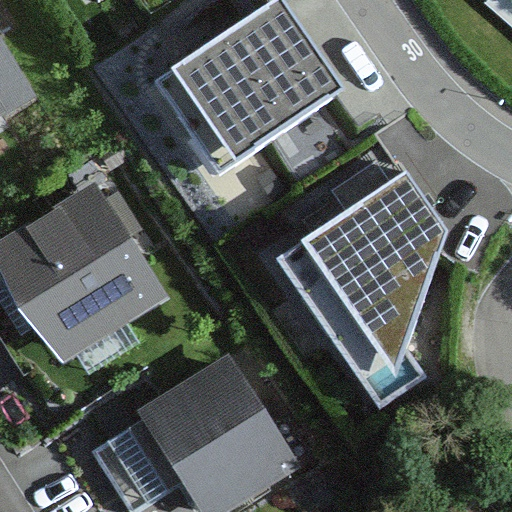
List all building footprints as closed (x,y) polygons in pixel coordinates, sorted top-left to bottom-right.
[(240,153),(358,76),(307,0),(268,0),(178,58),(240,153)] [(0,117),(19,106),(0,74),(0,117)] [(421,156),(312,227),(410,361),(462,220),(421,156)] [(104,191),(8,252),(84,369),(180,307),(104,191)] [(248,511),(302,476),(232,372),(106,457),(143,511),(144,511),(186,484),(204,511),(248,511)]
